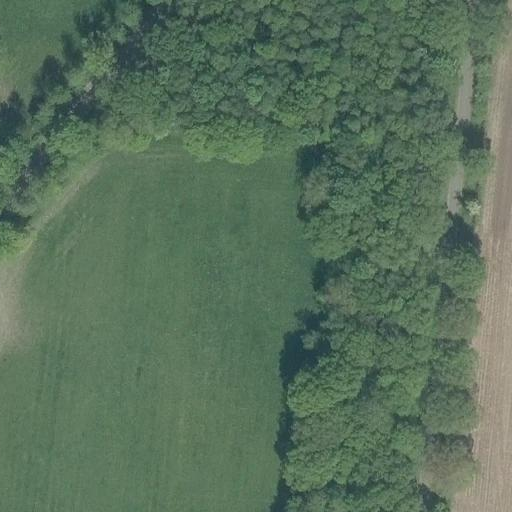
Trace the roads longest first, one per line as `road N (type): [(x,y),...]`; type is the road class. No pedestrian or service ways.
road 1 (unclassified): [(421,511),(474,0)]
road 2 (tertiary): [(0,204),(175,0)]
